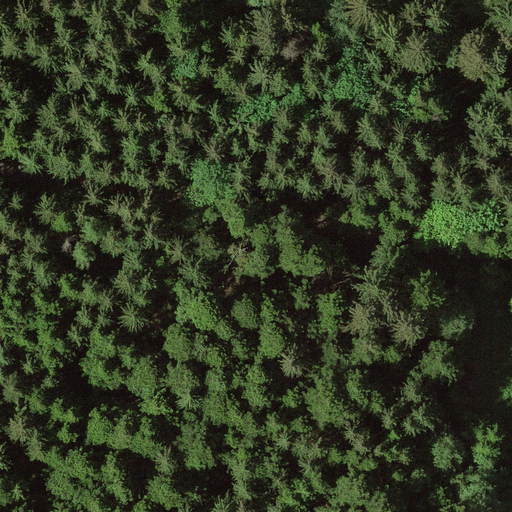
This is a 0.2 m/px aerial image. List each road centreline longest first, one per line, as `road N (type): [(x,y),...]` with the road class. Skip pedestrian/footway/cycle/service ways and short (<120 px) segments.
road 1 (track): [(0,167),(210,196),(511,257)]
road 2 (track): [(81,374),(511,456)]
road 3 (track): [(0,333),(150,412),(191,462)]
road 4 (track): [(130,511),(191,462),(227,511)]
